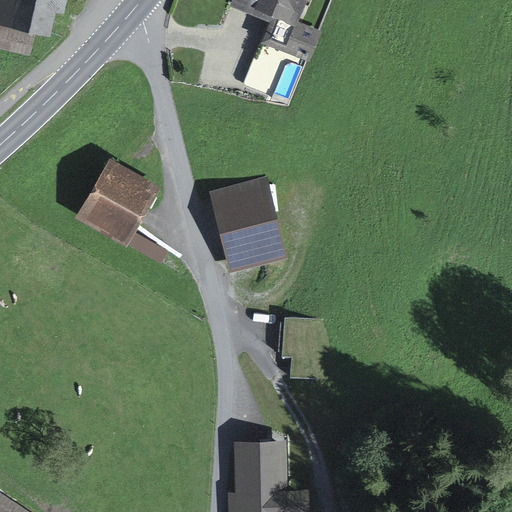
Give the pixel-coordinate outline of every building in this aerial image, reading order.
[(0,0),(0,25),(50,38),(56,12),(66,15),(69,0),(0,0)] [(254,0),(300,16),(305,0),(254,0)] [(115,156),(86,208),(127,231),(156,179),(115,156)] [(274,177),(219,189),(235,261),(290,249),(274,177)] [(287,447),(233,449),(235,511),(306,511),(305,494),(290,495),(287,447)] [(17,511),(0,500),(0,511),(17,511)]
